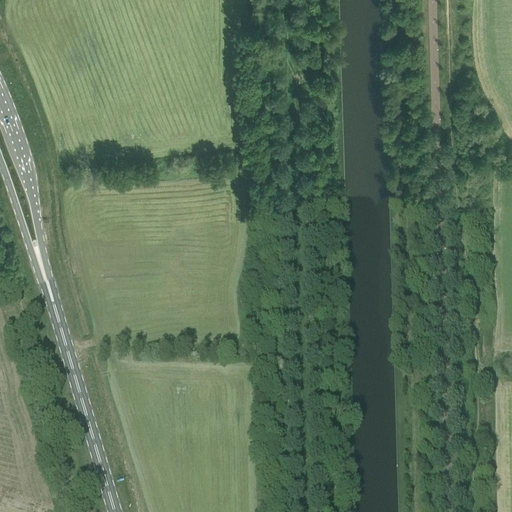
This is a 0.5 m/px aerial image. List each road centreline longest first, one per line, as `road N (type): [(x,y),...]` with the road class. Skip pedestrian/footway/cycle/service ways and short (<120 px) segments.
road 1 (track): [(450,0),(451,113),(473,355),(470,511)]
road 2 (secondary): [(113,511),(41,266)]
road 3 (secondary): [(41,266),(33,196),(0,96)]
